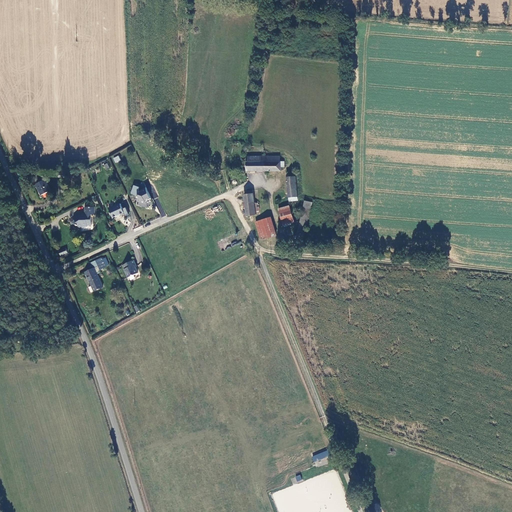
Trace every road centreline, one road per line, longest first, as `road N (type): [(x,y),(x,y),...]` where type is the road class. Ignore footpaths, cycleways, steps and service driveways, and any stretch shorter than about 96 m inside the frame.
road 1 (track): [(55,273),(230,197),(361,511)]
road 2 (tertiary): [(142,511),(89,344),(0,154)]
road 3 (track): [(258,252),(511,273)]
